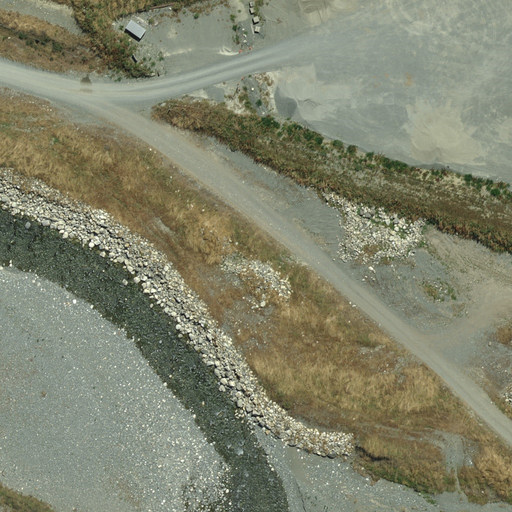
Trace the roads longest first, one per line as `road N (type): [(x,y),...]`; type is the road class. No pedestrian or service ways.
road 1 (track): [(76,94),(357,299),(511,449)]
road 2 (track): [(0,81),(24,92),(134,98),(409,257),(511,290)]
